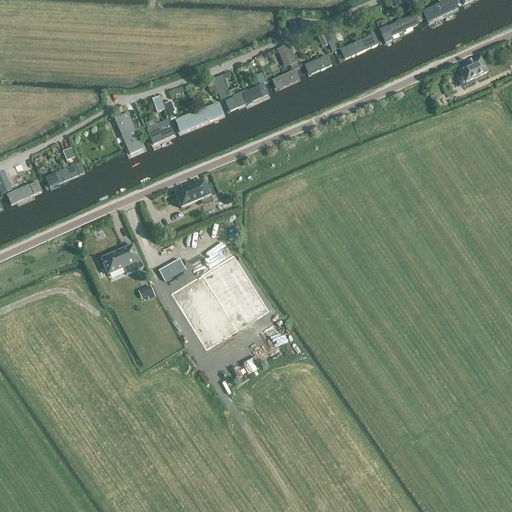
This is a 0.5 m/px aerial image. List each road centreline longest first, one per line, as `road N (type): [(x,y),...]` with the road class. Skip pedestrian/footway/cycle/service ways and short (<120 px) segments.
road 1 (unclassified): [(0,258),(511,35)]
road 2 (unclassified): [(0,168),(378,0)]
